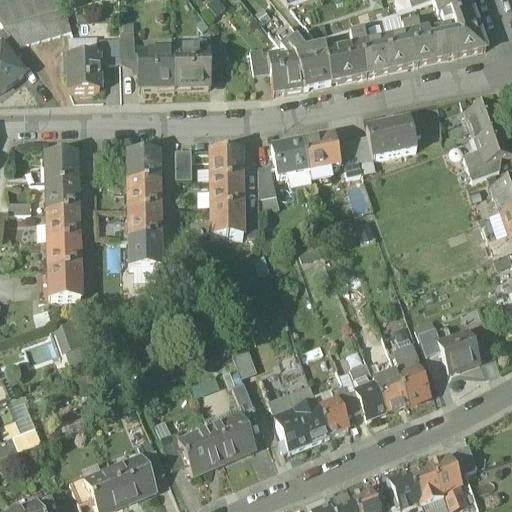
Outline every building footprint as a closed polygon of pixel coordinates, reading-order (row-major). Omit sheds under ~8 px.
[(21,0),(0,6),(0,31),(1,33),(67,15),(62,0),(21,0)] [(277,0),(286,11),(317,0),(277,0)] [(381,0),(356,0),(359,10),(371,6),(370,5),(382,1),(381,0)] [(475,28),(465,0),(450,0),(432,7),(437,21),(448,17),(455,35),(475,28)] [(73,38),(67,15),(1,33),(2,34),(16,52),(73,38)] [(132,42),(131,28),(118,29),(118,43),(132,42)] [(426,35),(410,39),(417,71),(484,56),(475,28),(455,35),(456,40),(429,46),(426,35)] [(400,32),(402,41),(410,39),(408,31),(400,32)] [(0,50),(0,51),(13,67),(22,60),(16,52),(2,34),(0,36),(0,50)] [(417,71),(410,39),(402,41),(384,45),(391,77),(417,71)] [(356,43),(358,51),(365,49),(363,41),(356,43)] [(349,44),(350,53),(358,51),(356,43),(349,44)] [(208,58),(208,67),(224,67),(223,54),(216,44),(205,44),(206,58),(208,58)] [(285,64),(293,62),(301,60),(290,45),(278,55),(285,64)] [(384,45),(365,49),(358,51),(365,83),(391,77),(384,45)] [(108,72),(120,72),(119,46),(107,46),(108,72)] [(131,46),(119,46),(120,72),(131,72),(131,46)] [(70,49),(71,63),(98,62),(98,48),(70,49)] [(13,67),(0,51),(0,98),(23,81),(13,67)] [(365,83),(358,51),(350,53),(330,58),(337,89),(365,83)] [(322,56),(301,60),(293,62),(303,97),(330,91),(323,59),(322,56)] [(206,58),(172,59),(173,96),(209,95),(208,67),(208,58),(206,58)] [(330,58),(323,59),(330,91),(337,89),(330,58)] [(137,97),(173,96),(172,59),(136,60),(137,97)] [(252,63),(256,83),(269,81),(266,66),(266,61),(252,63)] [(99,97),(98,62),(71,63),(62,63),(62,82),(69,82),(70,98),(99,97)] [(272,101),(303,97),(293,62),(285,64),(286,64),(278,66),(277,63),(266,66),(269,81),(272,101)] [(463,119),(472,146),(503,135),(494,108),(463,119)] [(366,143),(371,165),(414,156),(411,144),(418,142),(415,125),(364,135),(366,143)] [(511,161),(511,158),(503,135),(472,146),(477,158),(482,172),(491,169),(511,161)] [(332,142),(301,148),(307,179),(338,173),(338,172),(334,150),(332,142)] [(366,143),(362,144),(367,166),(371,165),(366,143)] [(362,144),(350,147),(354,169),(367,166),(362,144)] [(342,171),(354,169),(350,147),(338,149),(342,171)] [(276,186),(307,179),(301,148),(270,155),(276,186)] [(342,171),(338,149),(334,150),(338,172),(342,171)] [(208,158),(209,187),(241,186),(240,158),(208,158)] [(462,163),(471,188),(495,179),(491,169),(482,172),(477,158),(462,163)] [(126,159),(126,189),(158,188),(158,159),(126,159)] [(174,159),(175,188),(189,187),(188,159),(174,159)] [(44,162),(44,191),(76,190),(76,161),(44,162)] [(92,161),(93,189),(107,189),(106,161),(92,161)] [(257,186),(257,214),(270,214),(269,180),(257,180),(257,186)] [(511,185),(489,193),(499,220),(511,214),(511,185)] [(209,187),(209,216),(241,215),(241,186),(209,187)] [(159,217),(158,188),(126,189),(127,217),(159,217)] [(77,218),(76,190),(44,191),(45,219),(77,218)] [(477,222),(492,219),(487,197),(472,201),(477,222)] [(7,208),(7,220),(30,219),(30,208),(7,208)] [(511,214),(499,220),(500,224),(507,243),(508,246),(511,244),(511,214)] [(242,244),(241,215),(209,216),(210,244),(242,244)] [(159,245),(159,217),(127,217),(127,246),(159,245)] [(78,247),(77,218),(45,219),(46,248),(78,247)] [(479,226),(481,231),(500,224),(499,220),(479,226)] [(488,250),(507,243),(500,224),(481,231),(488,250)] [(488,250),(493,264),(511,256),(511,244),(508,246),(507,243),(488,250)] [(160,274),(159,245),(127,246),(128,274),(160,274)] [(79,275),(78,247),(46,248),(46,276),(79,275)] [(79,306),(79,275),(46,276),(47,307),(79,306)] [(59,335),(67,358),(77,354),(69,331),(59,335)] [(417,343),(424,364),(439,358),(441,358),(438,350),(433,337),(417,343)] [(439,358),(447,380),(479,369),(468,339),(438,350),(441,358),(439,358)] [(394,378),(395,382),(415,374),(418,373),(411,354),(388,363),(394,378)] [(232,362),(240,382),(251,377),(244,358),(232,362)] [(350,381),(357,397),(373,390),(366,374),(350,381)] [(426,403),(415,374),(395,382),(407,411),(426,403)] [(385,419),(407,411),(395,382),(394,378),(372,386),(373,390),(385,419)] [(1,386),(9,407),(14,404),(6,384),(1,386)] [(0,386),(0,410),(6,408),(9,407),(1,386),(0,386)] [(232,394),(243,421),(254,417),(243,390),(232,394)] [(373,390),(357,397),(354,398),(362,417),(366,427),(385,419),(373,390)] [(309,393),(287,402),(293,418),(315,409),(309,393)] [(335,405),(343,424),(353,421),(345,402),(342,393),(332,397),(335,405)] [(345,402),(353,421),(362,417),(354,398),(345,402)] [(6,408),(14,428),(18,439),(33,433),(21,401),(14,404),(9,407),(6,408)] [(306,452),(293,418),(287,402),(267,409),(282,447),(277,449),(282,461),(287,459),(287,460),(306,452)] [(335,405),(316,413),(328,443),(347,435),(343,424),(335,405)] [(0,433),(14,428),(6,408),(0,410),(0,447),(2,447),(1,446),(0,443),(0,433)] [(306,452),(328,443),(316,413),(315,409),(293,418),(306,452)] [(205,429),(207,435),(229,426),(227,420),(205,429)] [(237,423),(229,426),(207,435),(222,469),(251,456),(237,423)] [(12,441),(18,439),(14,428),(0,433),(0,443),(1,446),(12,441)] [(194,434),(196,440),(207,435),(205,429),(194,434)] [(40,449),(33,433),(18,439),(12,441),(18,457),(40,449)] [(222,469),(207,435),(196,440),(178,448),(192,481),(222,469)] [(0,462),(18,457),(12,441),(1,446),(2,447),(0,447),(0,462)] [(159,446),(172,475),(182,470),(170,441),(159,446)] [(456,456),(464,479),(464,478),(476,475),(468,452),(456,456)] [(139,462),(148,483),(164,477),(155,455),(139,462)] [(139,462),(110,474),(125,509),(153,497),(148,483),(139,462)] [(448,463),(428,471),(440,501),(460,493),(448,463)] [(428,471),(407,480),(419,509),(419,511),(422,511),(442,504),(440,501),(428,471)] [(94,511),(117,511),(125,509),(110,474),(83,486),(91,503),(94,511)] [(411,511),(419,509),(407,480),(387,488),(396,511),(411,511)] [(68,487),(78,509),(91,503),(83,486),(81,481),(68,487)] [(440,501),(442,504),(444,511),(451,511),(465,507),(460,493),(440,501)] [(375,511),(369,495),(349,503),(353,511),(375,511)] [(50,500),(36,506),(38,511),(54,511),(50,500)] [(353,511),(349,503),(328,511),(353,511)]
